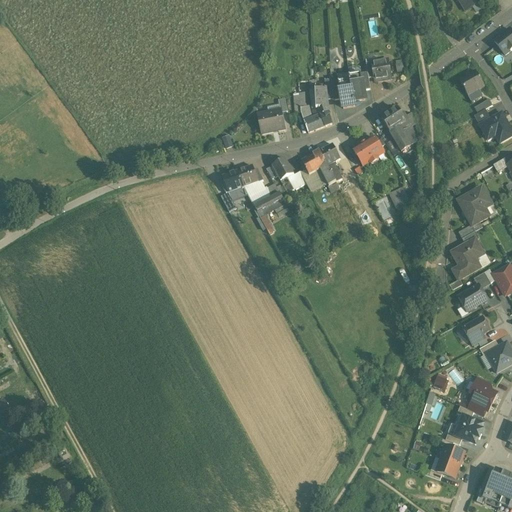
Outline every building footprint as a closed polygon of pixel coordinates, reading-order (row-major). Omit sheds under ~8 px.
[(458,0),(459,1),(465,12),(473,8),(480,4),(481,3),(478,0),(458,0)] [(480,4),(473,8),(473,9),(476,13),(483,9),(481,5),(480,4)] [(495,43),(506,57),(511,52),(511,33),(511,31),(495,43)] [(388,61),(366,65),(367,68),(373,67),(375,79),(375,83),(391,81),(388,61)] [(368,74),(361,75),(364,92),(371,91),(369,80),(368,74)] [(476,74),(460,83),(471,104),(482,97),(479,91),(484,88),(476,74)] [(361,75),(349,77),(350,82),(355,107),(354,103),(366,101),(364,92),(361,75)] [(331,81),(325,82),(326,90),(327,101),(333,101),(331,85),(331,81)] [(350,82),(338,84),(341,101),(343,110),(355,107),(350,82)] [(338,84),(331,85),(333,101),(333,102),(341,101),(338,84)] [(326,90),(316,91),(315,91),(316,111),(319,110),(328,107),(327,101),(326,90)] [(285,100),(278,102),(281,112),(281,115),(288,113),(285,100)] [(489,101),(475,109),(478,115),(485,111),(492,107),(489,101)] [(328,107),(319,110),(321,117),(325,128),(332,125),(329,115),(330,114),(328,107)] [(307,108),(300,109),(301,113),(304,123),(312,121),(309,108),(307,108)] [(316,111),(312,112),(314,117),(316,119),(321,117),(319,110),(316,111)] [(398,110),(382,120),(390,134),(399,128),(401,130),(404,128),(407,126),(404,120),(407,119),(406,118),(402,112),(400,114),(398,110)] [(478,115),(474,117),(479,127),(490,120),(485,111),(478,115)] [(281,112),(275,113),(275,114),(269,116),(269,115),(261,117),(263,125),(260,126),(262,136),(285,131),(283,121),(281,115),(281,112)] [(412,114),(406,118),(407,119),(404,120),(407,126),(404,128),(401,130),(404,134),(403,135),(410,146),(416,143),(414,129),(417,129),(415,118),(412,119),(412,114)] [(490,120),(479,127),(485,135),(492,131),(500,144),(511,137),(511,132),(501,114),(490,120)] [(312,121),(304,123),(308,134),(325,128),(321,117),(316,119),(312,121)] [(390,134),(401,152),(410,146),(403,135),(404,134),(401,130),(399,128),(390,134)] [(228,136),(221,138),(225,149),(232,147),(228,136)] [(374,139),(354,152),(363,167),(370,163),(372,165),(378,161),(377,158),(384,154),(380,148),(377,143),(374,139)] [(341,161),(333,146),(320,153),(327,168),(333,165),(341,161)] [(320,153),(306,160),(314,175),(322,170),(327,168),(320,153)] [(511,155),(503,161),(506,166),(511,162),(511,155)] [(285,160),(272,167),(272,168),(278,177),(288,195),(294,191),(289,181),(295,178),(294,177),(295,177),(285,160)] [(314,175),(306,160),(302,163),(306,171),(309,177),(314,175)] [(497,173),(507,167),(503,161),(494,166),(497,173)] [(342,180),(334,166),(333,165),(327,168),(336,183),(338,182),(342,180)] [(253,167),(238,173),(244,189),(259,183),(257,178),(260,177),(258,173),(255,174),(253,167)] [(278,177),(272,168),(267,170),(272,181),(278,177)] [(327,168),(322,170),(325,175),(323,176),(327,184),(329,187),(336,183),(327,168)] [(314,175),(309,177),(306,171),(301,174),(307,184),(306,185),(311,193),(327,184),(323,176),(325,175),(322,170),(314,175)] [(238,173),(223,178),(228,194),(244,189),(238,173)] [(295,177),(294,177),(295,178),(289,181),(294,191),(306,185),(307,184),(301,174),(295,177)] [(336,183),(329,187),(332,194),(339,190),(336,183)] [(277,188),(275,186),(268,189),(271,199),(257,207),(262,217),(286,205),(280,195),(277,188)] [(481,188),(458,201),(466,215),(464,216),(470,226),(471,226),(488,216),(484,209),(491,205),(481,188)] [(403,189),(390,195),(398,211),(410,205),(403,189)] [(227,195),(221,198),(231,217),(237,213),(227,195)] [(470,226),(458,233),(462,241),(475,233),(471,226),(470,226)] [(462,241),(465,246),(475,240),(476,241),(479,239),(475,233),(462,241)] [(465,246),(452,254),(460,268),(453,271),(458,281),(481,269),(476,260),(484,255),(476,241),(475,240),(465,246)] [(511,271),(510,267),(493,276),(505,297),(511,293),(511,271)] [(496,281),(490,271),(485,274),(490,284),(496,281)] [(484,274),(474,280),(478,288),(479,288),(481,291),(491,285),(490,284),(485,274),(484,274)] [(453,292),(463,287),(460,281),(450,287),(453,292)] [(478,288),(459,299),(464,308),(467,306),(470,311),(487,301),(481,291),(479,288),(478,288)] [(482,320),(464,331),(470,342),(483,336),(489,332),(482,320)] [(483,336),(470,342),(473,348),(485,341),(483,336)] [(480,351),(484,357),(486,356),(499,349),(495,343),(480,351)] [(486,356),(497,375),(511,366),(511,353),(507,344),(499,349),(486,356)] [(434,389),(441,392),(445,382),(438,379),(434,389)] [(491,386),(479,379),(476,385),(488,391),(491,386)] [(488,391),(476,385),(467,404),(471,406),(486,413),(488,414),(497,396),(488,391)] [(428,394),(425,405),(431,407),(435,395),(428,394)] [(0,413),(9,409),(4,399),(0,400),(0,413)] [(486,413),(471,406),(468,412),(474,415),(482,419),(486,413)] [(460,418),(471,422),(474,415),(460,409),(458,417),(460,418)] [(476,447),(484,427),(471,422),(460,418),(452,437),(462,441),(476,447)] [(454,445),(460,448),(462,441),(449,436),(446,442),(454,445)] [(446,442),(442,441),(440,447),(446,449),(452,451),(454,445),(446,442)] [(452,451),(446,449),(441,462),(460,469),(465,456),(452,451)] [(460,469),(441,462),(436,475),(442,477),(455,481),(460,469)] [(436,475),(425,470),(423,476),(440,482),(442,477),(436,475)] [(486,501),(500,507),(511,479),(511,477),(497,471),(489,491),(484,501),(486,501)] [(511,511),(511,479),(500,507),(511,511)] [(477,504),(484,507),(486,501),(484,501),(489,491),(484,489),(477,504)]
